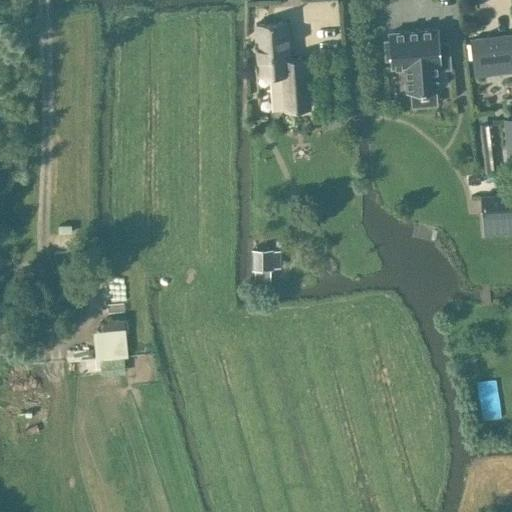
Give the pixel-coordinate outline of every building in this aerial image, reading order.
[(288,55),(286,22),(256,24),(259,75),(283,73),(285,110),(310,108),(307,57),(285,59),(285,55),(288,55)] [(390,40),(385,40),(386,59),(391,59),(392,66),(405,65),(407,91),(439,88),(438,68),(450,67),(448,43),(438,43),(437,28),(389,32),(390,40)] [(511,40),(511,34),(474,39),(479,78),(511,74),(511,40)] [(494,170),(486,112),(478,113),(484,171),(494,170)] [(511,200),(488,203),(492,233),(511,230),(511,200)] [(253,248),(253,269),(254,269),(254,281),(270,281),(270,269),(272,269),(272,268),(282,268),(282,249),(272,249),(272,248),(268,248),(268,245),(256,245),(256,248),(253,248)]
